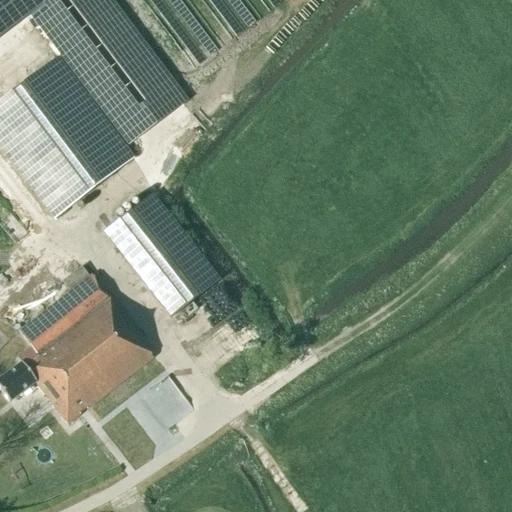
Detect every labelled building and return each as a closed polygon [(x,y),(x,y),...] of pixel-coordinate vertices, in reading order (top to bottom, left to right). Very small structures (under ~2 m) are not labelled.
[(0,150),(53,219),(133,159),(57,59),(0,102),(0,150)] [(171,318),(219,279),(151,195),(103,234),(171,318)] [(20,365),(0,380),(0,393),(12,409),(39,388),(68,425),(153,358),(140,342),(144,339),(109,295),(107,297),(91,276),(88,278),(80,268),(62,283),(69,292),(18,333),(30,349),(16,360),(20,365)] [(169,377),(151,392),(176,423),(194,408),(169,377)] [(96,458),(108,449),(118,441),(104,423),(81,440),(96,458)]
